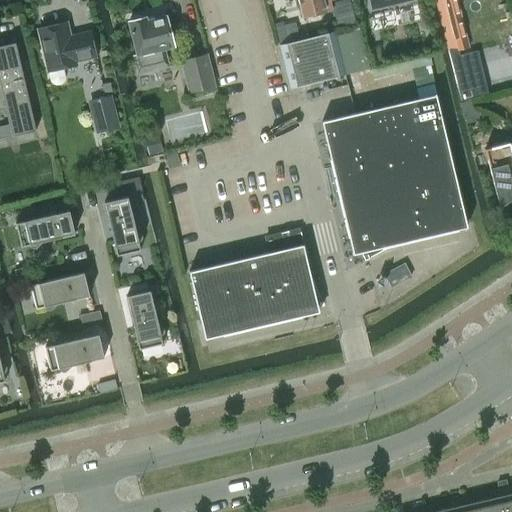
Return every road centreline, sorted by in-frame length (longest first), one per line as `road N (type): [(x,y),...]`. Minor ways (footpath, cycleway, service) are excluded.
road 1 (secondary): [(143,511),(376,453),(506,387)]
road 2 (secondary): [(479,347),(367,408),(148,457)]
road 3 (residential): [(148,457),(87,201)]
